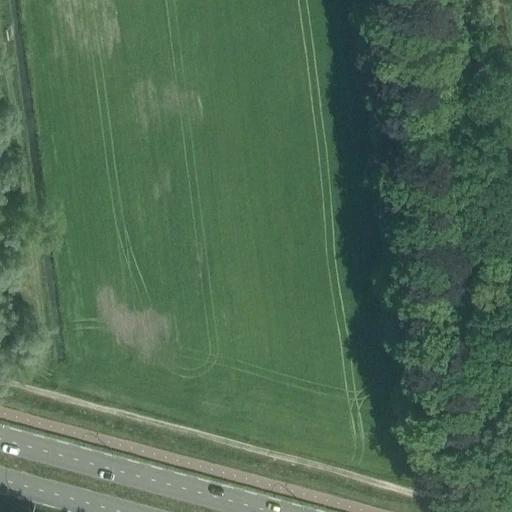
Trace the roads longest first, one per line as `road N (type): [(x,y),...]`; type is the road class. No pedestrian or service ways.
road 1 (track): [(0,381),(432,500),(448,511)]
road 2 (secondary): [(275,511),(0,438)]
road 3 (secondary): [(0,480),(117,511)]
